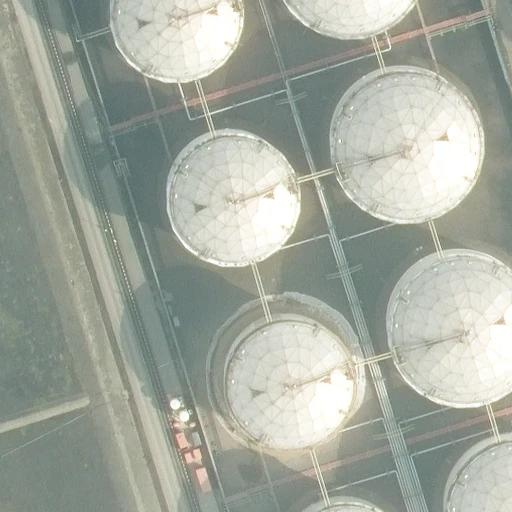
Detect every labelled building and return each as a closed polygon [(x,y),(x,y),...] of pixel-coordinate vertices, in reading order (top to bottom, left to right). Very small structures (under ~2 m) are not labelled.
[(233,7),(232,0),(106,0),(106,8),(107,19),(110,29),(114,38),(120,47),(127,55),(136,61),(145,66),(155,69),(165,71),(175,70),(186,69),(195,65),(205,60),(213,54),(220,46),(225,37),(229,28),(232,18),(233,7)] [(284,0),(287,4),(296,12),(306,19),(317,24),(328,27),(340,29),(352,28),(364,26),(375,22),(385,16),(394,8),(401,0),(284,0)] [(475,150),(476,139),(475,128),(472,117),(468,106),(462,96),(455,88),(447,80),(438,74),(428,69),(417,65),(406,64),(395,64),(383,65),(373,69),(362,74),(353,80),(345,88),(338,96),(332,106),(328,117),(326,127),(325,139),(326,150),(328,161),(332,171),(338,181),(345,190),(353,197),(362,204),(373,209),(383,212),(395,214),(406,214),(417,212),(428,209),(438,204),(447,197),(455,190),(462,181),(468,171),(472,161),(475,150)] [(171,223),(180,236),(193,245),(207,252),(222,255),(238,254),(253,249),(266,241),(277,230),(285,217),(290,202),(291,187),(288,171),(282,157),(272,145),(260,135),(246,129),(230,126),(215,127),(200,131),(187,139),(176,150),(167,164),(163,178),(162,194),(165,209),(171,223)] [(511,275),(504,268),(494,261),(483,255),(471,252),(459,251),(447,251),(435,254),(424,259),(414,265),(404,273),(397,282),(390,293),(386,304),(384,316),(383,328),(385,340),(389,352),(394,363),(401,373),(410,381),(420,388),(431,393),(443,397),(455,398),(467,397),(479,395),(490,390),(501,384),(510,376),(511,373),(511,275)] [(230,407),(238,419),(249,429),(263,436),(277,440),(293,440),(307,437),(321,430),(332,420),(341,407),(346,393),(348,378),(346,363),(341,349),(332,337),(321,327),(308,320),(293,316),(278,316),(263,320),(250,326),(238,336),(230,349),(224,363),(222,378),(224,393),(230,407)] [(511,511),(511,430),(502,432),(491,434),(480,439),(470,445),(461,453),(453,462),(447,472),(442,482),(439,494),(439,506),(438,511),(511,511)] [(378,511),(364,503),(349,499),(333,499),(318,502),(304,509),(301,511),(378,511)]
